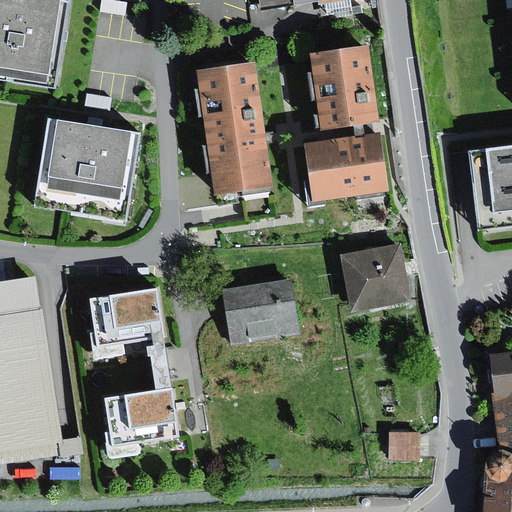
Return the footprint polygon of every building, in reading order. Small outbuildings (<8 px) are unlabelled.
[(62,0),(0,0),(0,79),(54,88),(68,1),(62,0)] [(125,3),(111,0),(99,0),(98,12),(123,16),(125,3)] [(348,137),(299,143),(306,203),(385,193),(377,134),(359,136),(358,124),(375,122),(365,46),(305,53),(314,130),(347,126),(348,137)] [(250,63),(192,71),(209,196),(268,188),(261,137),(250,63)] [(110,98),(85,94),(82,107),(108,111),(110,98)] [(93,125),(47,118),(34,204),(126,218),(139,132),(93,125)] [(511,146),(467,152),(477,230),(511,225),(511,146)] [(396,245),(337,255),(348,314),(406,304),(396,245)] [(34,274),(0,279),(0,462),(54,454),(52,439),(59,438),(34,274)] [(285,279),(222,290),(232,346),(295,334),(285,279)] [(153,288),(87,298),(94,345),(147,337),(148,344),(141,345),(143,356),(147,355),(152,388),(100,396),(108,445),(175,435),(153,288)] [(511,352),(486,355),(490,398),(511,395),(511,352)] [(511,395),(490,398),(495,450),(505,454),(508,460),(511,459),(511,395)] [(420,432),(388,431),(387,463),(419,464),(420,432)] [(505,454),(495,450),(483,453),(478,461),(474,511),(511,511),(511,459),(508,460),(505,454)]
